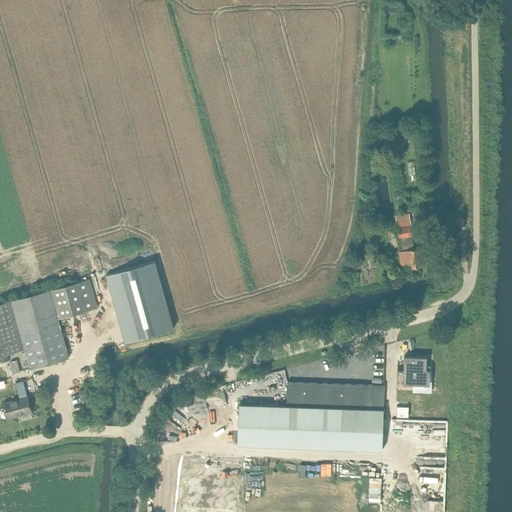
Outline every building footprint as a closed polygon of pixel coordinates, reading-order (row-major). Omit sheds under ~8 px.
[(397,225),(411,223),(409,213),(396,215),(397,225)] [(414,249),(412,235),(413,235),(411,225),(398,228),(399,237),(401,237),(403,251),(399,252),(402,269),(422,266),(419,248),(414,249)] [(154,261),(106,274),(125,342),(173,329),(154,261)] [(80,282),(49,290),(58,319),(88,311),(97,308),(89,279),(80,282)] [(29,369),(68,358),(58,319),(49,290),(11,301),(24,349),(29,369)] [(11,301),(0,303),(0,355),(8,354),(24,349),(11,301)] [(8,354),(0,355),(0,357),(1,362),(10,360),(8,354)] [(23,355),(16,357),(19,368),(26,367),(23,355)] [(426,365),(426,357),(403,356),(403,364),(401,364),(401,362),(397,361),(397,374),(403,374),(403,384),(415,385),(415,383),(426,384),(426,369),(430,369),(430,365),(426,365)] [(237,445),(267,446),(367,449),(382,450),(383,419),(383,409),(371,409),(372,385),(287,382),(287,400),(281,400),(280,406),(272,405),(239,404),(237,445)] [(89,388),(79,391),(81,399),(92,396),(89,388)] [(3,403),(4,409),(2,411),(2,413),(2,416),(4,417),(7,418),(7,419),(31,412),(27,397),(3,403)]
